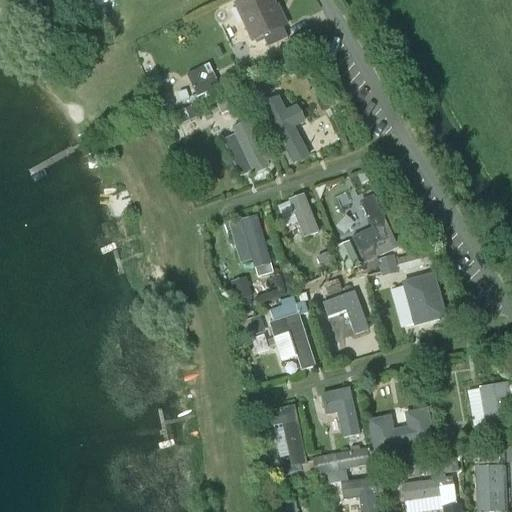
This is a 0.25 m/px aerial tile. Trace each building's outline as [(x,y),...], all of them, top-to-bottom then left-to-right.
[(268,49),(288,40),(283,29),(286,27),(281,15),(277,17),(269,0),(249,0),(237,5),(254,42),(263,38),(268,49)] [(127,10),(110,18),(117,34),(134,26),(127,10)] [(210,69),(188,79),(198,99),(220,89),(210,69)] [(255,95),(249,98),(254,109),(268,102),(259,86),(252,90),(255,95)] [(186,92),(178,95),(181,104),(189,101),(186,92)] [(238,95),(217,105),(221,116),(230,111),(234,120),(247,114),(238,95)] [(304,127),(295,111),(288,115),(281,101),(265,109),(293,163),(309,155),(297,131),(304,127)] [(337,106),(330,109),(334,119),(341,116),(337,106)] [(191,108),(178,114),(182,125),(196,120),(191,108)] [(248,124),(233,131),(235,136),(253,173),(254,176),(269,169),(248,124)] [(304,198),(278,208),(286,227),(297,223),(304,240),(318,234),(304,198)] [(398,250),(375,200),(361,206),(372,230),(352,239),(364,266),(398,250)] [(257,218),(241,223),(252,262),(257,280),(273,275),(257,218)] [(350,243),(337,249),(348,273),(360,267),(350,243)] [(429,252),(397,261),(400,274),(433,265),(429,252)] [(331,254),(319,258),(324,270),(336,266),(331,254)] [(394,258),(377,262),(381,275),(397,271),(394,258)] [(447,322),(434,277),(404,285),(416,330),(447,322)] [(338,281),(326,285),(330,297),(342,293),(338,281)] [(247,283),(232,288),(237,303),(240,302),(242,308),(251,306),(249,299),(252,298),(247,283)] [(329,320),(346,314),(355,337),(367,332),(354,294),(324,305),(329,320)] [(282,308),(269,313),(274,324),(299,316),(300,318),(308,315),(304,303),(296,306),(293,298),(280,303),(282,308)] [(282,364),(298,359),(303,372),(317,368),(300,318),(299,316),(274,324),(269,326),(282,364)] [(258,319),(244,323),(249,340),(263,335),(258,319)] [(481,391),(468,393),(474,429),(487,427),(488,426),(511,422),(511,419),(509,403),(511,402),(511,401),(511,399),(511,387),(506,388),(506,386),(481,391)] [(360,435),(350,391),(321,397),(326,417),(337,414),(343,439),(360,435)] [(308,465),(295,406),(265,413),(268,428),(283,425),(292,469),(300,467),(308,465)] [(435,440),(429,411),(406,416),(408,428),(394,431),(391,419),(369,423),(375,452),(435,440)] [(511,422),(488,426),(491,439),(511,435),(511,422)] [(366,450),(313,461),(316,476),(370,467),(366,450)] [(499,452),(471,453),(472,466),(500,466),(499,452)] [(457,459),(423,463),(425,478),(458,474),(457,459)] [(292,469),(279,471),(281,482),(302,478),(300,467),(292,469)] [(494,511),(493,469),(476,469),(478,511),(494,511)] [(346,472),(327,475),(329,487),(348,484),(346,472)] [(451,480),(402,488),(405,504),(454,497),(451,480)] [(377,498),(375,481),(342,485),(344,502),(360,500),(361,511),(376,511),(375,498),(377,498)]
